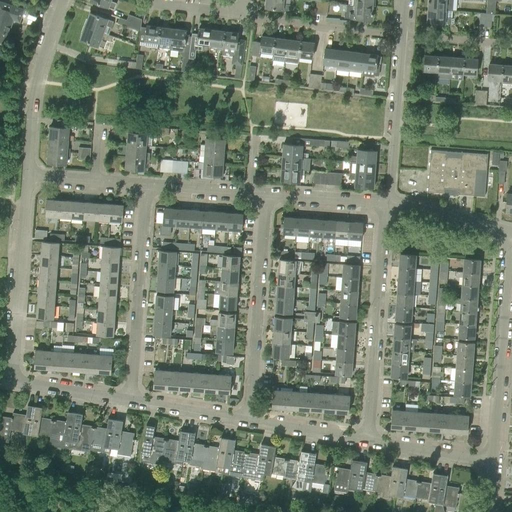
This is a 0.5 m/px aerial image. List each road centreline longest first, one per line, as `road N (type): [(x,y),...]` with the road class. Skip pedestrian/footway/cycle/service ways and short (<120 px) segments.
road 1 (residential): [(131,401),(14,374),(26,175)]
road 2 (residential): [(368,439),(388,201)]
road 3 (residential): [(492,461),(509,233)]
road 4 (residential): [(249,419),(266,193)]
road 5 (residential): [(131,401),(145,185)]
road 6 (residential): [(26,175),(36,81),(63,0)]
road 7 (residential): [(388,201),(400,35)]
road 8 (residential): [(400,35),(242,15)]
road 9 (residential): [(492,461),(368,439)]
road 10 (residential): [(388,201),(509,233)]
road 11 (residential): [(266,193),(388,201)]
road 12 (residential): [(368,439),(249,419)]
